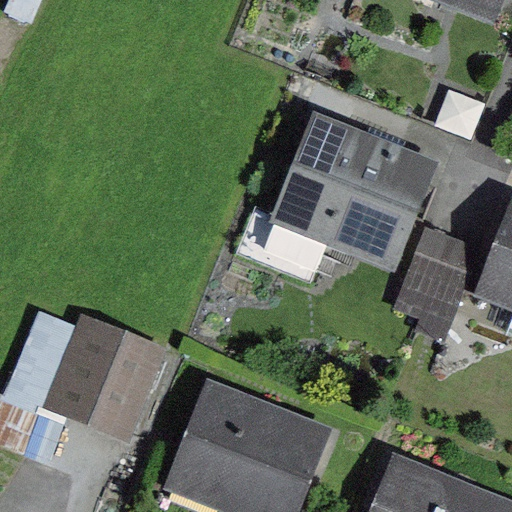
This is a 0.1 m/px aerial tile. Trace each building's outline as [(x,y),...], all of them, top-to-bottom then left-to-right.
[(511,17),(511,0),(429,0),(506,32),(511,17)] [(443,173),(320,121),(277,225),(399,276),(443,173)] [(394,315),(452,336),(485,243),(427,223),(394,315)] [(511,226),(482,298),(511,310),(511,226)] [(163,352),(80,321),(46,411),(129,441),(163,352)] [(296,511),(330,433),(204,381),(160,487),(219,511),(296,511)] [(0,399),(0,437),(50,462),(69,422),(4,391),(0,399)] [(511,511),(511,505),(398,458),(375,511),(511,511)]
